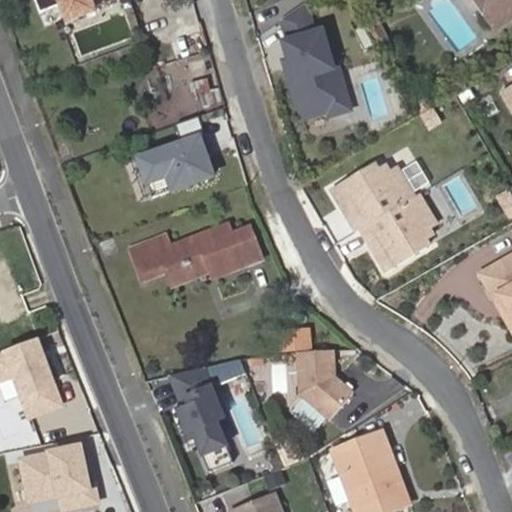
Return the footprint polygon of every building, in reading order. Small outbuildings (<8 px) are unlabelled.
[(60,0),(68,21),(95,12),(90,0),(60,0)] [(270,0),(275,9),(291,0),(270,0)] [(511,0),(479,0),(498,29),(511,20),(511,0)] [(308,2),(275,27),(303,131),(355,117),(343,70),(334,73),(323,32),(317,34),(308,2)] [(379,52),(391,46),(383,30),(371,36),(379,52)] [(511,88),(499,96),(511,118),(511,88)] [(419,110),(423,116),(431,111),(427,105),(419,110)] [(201,131),(133,153),(143,184),(166,177),(170,191),(216,175),(201,131)] [(422,157),(403,164),(412,188),(431,181),(422,157)] [(440,244),(393,159),(332,193),(379,277),(440,244)] [(230,227),(160,253),(155,241),(129,252),(139,282),(167,272),(173,288),(212,274),(215,281),(264,262),(251,230),(233,236),(230,227)] [(500,296),(511,317),(511,256),(480,275),(493,300),(500,296)] [(511,317),(500,296),(493,300),(511,332),(511,317)] [(309,350),(307,334),(280,336),(282,353),(309,350)] [(35,337),(0,350),(0,383),(17,377),(32,417),(62,406),(35,337)] [(332,423),(354,395),(335,379),(333,353),(297,356),(301,397),(332,423)] [(222,421),(212,396),(202,369),(172,376),(185,408),(179,410),(191,442),(197,440),(210,472),(233,462),(217,423),(222,421)] [(355,511),(397,511),(410,507),(382,434),(333,453),(355,511)] [(85,442),(16,455),(26,503),(59,497),(62,511),(97,505),(85,442)] [(282,511),(276,496),(236,511),(282,511)]
